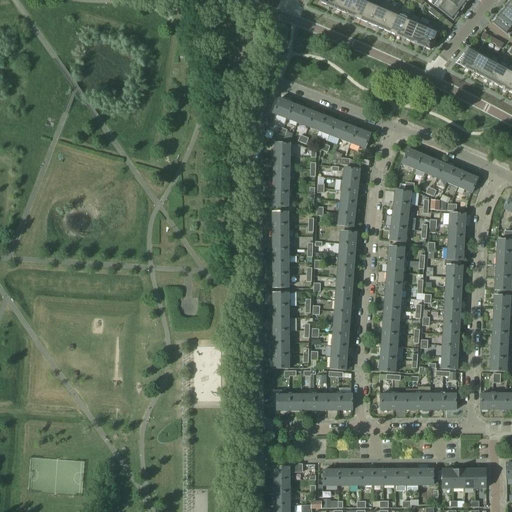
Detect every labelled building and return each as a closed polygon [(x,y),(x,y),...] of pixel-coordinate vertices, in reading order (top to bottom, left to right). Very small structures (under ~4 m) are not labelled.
[(334,0),(331,8),(341,12),(346,0),(334,0)] [(346,0),(341,12),(351,16),(357,0),(346,0)] [(361,20),(369,0),(368,2),(362,0),(357,0),(351,16),(361,20)] [(379,5),(369,0),(361,20),(371,25),(380,2),(379,5)] [(460,12),(445,0),(438,0),(434,6),(453,21),(460,12)] [(445,0),(460,12),(467,3),(463,0),(445,0)] [(381,29),(390,7),(380,2),(371,25),(381,29)] [(511,9),(507,5),(500,14),(511,23),(511,9)] [(390,33),(400,11),(390,7),(381,29),(390,33)] [(390,33),(400,38),(410,15),(400,11),(390,33)] [(511,23),(500,14),(496,19),(495,18),(492,22),(493,22),(492,23),(507,35),(509,37),(510,36),(511,33),(511,23)] [(410,42),(419,22),(418,22),(418,24),(409,20),(411,16),(410,15),(400,38),(410,42)] [(420,46),(429,26),(419,22),(410,42),(420,46)] [(439,31),(429,26),(420,46),(431,51),(431,50),(433,50),(438,45),(434,43),(439,31)] [(486,42),(489,36),(484,33),(481,39),(486,42)] [(504,44),(498,41),(496,45),(495,46),(501,49),(504,44)] [(460,66),(470,71),(480,52),(479,54),(469,49),(468,49),(464,54),(466,55),(460,66)] [(470,71),(479,76),(490,57),(480,52),(470,71)] [(490,57),(479,76),(489,81),(500,60),(491,55),(490,57)] [(489,81),(498,87),(510,65),(500,60),(489,81)] [(510,65),(498,87),(508,92),(511,83),(511,66),(510,66),(510,65)] [(287,119),(293,105),(278,100),(273,114),(287,119)] [(297,123),(303,109),(293,105),(287,119),(297,123)] [(303,109),(297,123),(308,128),(314,113),(303,109)] [(314,113),(308,128),(319,132),(324,117),(314,113)] [(324,117),(319,132),(330,136),(335,122),(324,117)] [(335,122),(330,136),(340,140),(346,126),(335,122)] [(346,126),(340,140),(351,144),(356,130),(346,126)] [(274,132),(271,139),(275,141),(278,141),(281,135),(283,129),(279,127),(277,133),(274,132)] [(281,135),(278,141),(290,141),(293,135),(286,132),(287,131),(283,129),(281,135)] [(356,130),(351,144),(365,149),(370,135),(356,130)] [(274,145),(274,158),(290,158),(290,151),(292,151),(292,145),(274,145)] [(404,158),(402,164),(415,170),(422,155),(408,150),(404,158)] [(422,155),(415,170),(426,175),(433,160),(422,155)] [(274,158),(274,170),(291,170),(291,165),(290,165),(290,158),(274,158)] [(433,160),(426,175),(437,179),(443,164),(433,160)] [(443,164),(437,179),(447,183),(453,169),(447,166),(443,164)] [(360,170),(343,168),(342,180),(358,182),(360,170)] [(453,169),(447,183),(458,188),(464,173),(453,169)] [(274,170),(274,183),(289,183),(289,176),(291,176),(291,170),(274,170)] [(464,173),(458,188),(471,194),(478,179),(464,173)] [(342,180),(340,192),(357,194),(358,182),(342,180)] [(274,183),(274,195),(291,195),(291,190),(289,190),(289,183),(274,183)] [(395,191),(394,204),(411,206),(411,200),(409,200),(410,193),(395,191)] [(356,205),(357,194),(340,192),(339,203),(356,205)] [(291,201),(291,195),(274,195),(273,207),(275,208),(281,208),(289,208),(289,201),(291,201)] [(439,210),(439,201),(431,201),(430,210),(439,210)] [(339,203),(338,214),(354,216),(356,205),(339,203)] [(394,204),(392,216),(407,218),(408,211),(410,211),(411,206),(394,204)] [(289,214),(281,214),(275,214),(273,214),(273,226),(291,227),(291,222),(289,222),(289,214)] [(353,228),(354,216),(338,214),(337,226),(353,228)] [(449,226),(464,227),(465,215),(449,214),(449,226)] [(392,216),(391,229),(408,231),(408,230),(414,231),(415,219),(407,218),(392,216)] [(273,226),(273,239),(288,239),(288,232),(290,232),(291,227),(273,226)] [(463,238),(464,227),(449,226),(448,238),(463,238)] [(348,228),(347,233),(340,232),(339,244),(355,245),(356,233),(352,233),(353,228),(348,228)] [(408,231),(391,229),(389,241),(404,243),(405,236),(407,236),(408,231)] [(448,249),(463,250),(463,238),(448,238),(448,249)] [(273,239),(273,251),(290,251),(290,245),(288,245),(288,239),(273,239)] [(497,253),(511,253),(511,241),(497,241),(497,253)] [(355,245),(339,244),(338,255),(354,256),(355,245)] [(387,261),(405,262),(406,256),(403,256),(404,249),(388,248),(387,261)] [(463,250),(448,249),(447,261),(454,261),(460,261),(462,261),(463,250)] [(273,263),(288,264),(288,256),(290,256),(290,251),(273,251),(273,263)] [(511,259),(511,253),(497,253),(496,265),(511,266),(511,259)] [(354,256),(338,255),(338,266),(353,267),(354,256)] [(446,278),(461,279),(462,267),(460,267),(460,261),(454,261),(447,261),(444,260),(444,266),(446,266),(446,278)] [(405,267),(405,262),(387,261),(387,273),(402,274),(403,267),(405,267)] [(273,263),(273,276),(290,276),(290,270),(288,270),(288,264),(273,263)] [(495,278),(511,278),(511,273),(511,266),(496,265),(495,278)] [(353,267),(338,266),(337,278),(352,279),(353,267)] [(386,286),(403,287),(404,281),(402,281),(402,274),(387,273),(386,286)] [(290,281),(290,276),(273,276),(273,289),(288,289),(288,281),(290,281)] [(352,279),(337,278),(336,289),(351,291),(352,279)] [(461,279),(446,278),(445,289),(461,290),(461,279)] [(511,278),(495,278),(495,290),(497,291),(510,291),(510,284),(511,284),(511,278)] [(386,286),(385,298),(400,299),(400,298),(405,298),(405,293),(403,292),(403,287),(386,286)] [(351,291),(336,289),(335,301),(350,302),(351,291)] [(461,290),(445,289),(444,301),(460,302),(461,290)] [(494,296),(493,308),(511,310),(511,304),(509,304),(510,297),(510,291),(497,291),(497,293),(496,296),(494,296)] [(289,294),(273,294),(273,306),(291,306),(291,301),(289,301),(289,294)] [(384,310),(402,312),(402,306),(400,306),(400,299),(385,298),(384,310)] [(350,302),(335,301),(334,312),(349,313),(350,302)] [(460,302),(444,301),(444,312),(459,313),(460,302)] [(291,306),(273,306),(273,319),(289,319),(288,312),(291,312),(291,306)] [(493,321),(508,322),(509,315),(511,315),(511,310),(493,308),(493,321)] [(401,317),(402,312),(384,310),(383,323),(398,324),(399,317),(401,317)] [(349,313),(334,312),(333,323),(349,325),(349,313)] [(459,313),(444,312),(443,324),(459,325),(459,313)] [(273,332),(291,332),(291,326),(289,326),(289,319),(273,319),(273,332)] [(508,329),(508,322),(493,321),(492,334),(510,335),(510,329),(508,329)] [(349,325),(333,323),(332,335),(348,336),(349,325)] [(382,335),(399,336),(400,331),(398,331),(398,324),(383,323),(382,335)] [(459,325),(443,324),(443,335),(458,336),(459,325)] [(291,332),(273,332),(273,344),(289,344),(289,337),(291,337),(291,332)] [(491,346),(507,347),(507,340),(509,340),(510,335),(492,334),(491,346)] [(348,336),(332,335),(331,346),(347,347),(348,336)] [(399,336),(382,335),(381,348),(396,349),(397,342),(399,342),(399,336)] [(458,336),(443,335),(442,347),(457,348),(458,336)] [(289,344),(273,344),(273,357),(291,357),(291,351),(289,351),(289,344)] [(347,347),(331,346),(330,358),(346,359),(347,347)] [(506,354),(507,347),(491,346),(491,359),(508,360),(509,354),(506,354)] [(457,348),(442,347),(441,358),(457,359),(457,348)] [(380,360),(398,362),(398,356),(396,356),(396,349),(381,348),(380,360)] [(291,357),(273,357),(273,369),(289,369),(289,362),(291,362),(291,357)] [(329,369),(345,370),(346,359),(330,358),(329,369)] [(441,358),(441,370),(456,370),(457,359),(441,358)] [(508,360),(491,359),(490,372),(506,373),(506,365),(508,365),(508,360)] [(397,367),(398,362),(380,360),(379,373),(394,374),(395,367),(397,367)] [(316,376),(316,385),(326,385),(326,376),(316,376)] [(289,411),(289,396),(281,396),(281,391),(273,391),(273,403),(276,403),(276,411),(289,411)] [(418,411),(418,393),(412,394),(412,396),(405,396),(405,411),(418,411)] [(418,393),(418,411),(430,411),(430,395),(423,395),(423,393),(418,393)] [(443,411),(443,393),(437,393),(437,395),(430,395),(430,411),(443,411)] [(443,393),(443,411),(455,410),(455,395),(448,395),(448,393),(443,393)] [(480,410),(492,410),(492,393),(487,393),(487,395),(480,395),(480,410)] [(498,393),(492,393),(492,410),(505,410),(505,395),(498,395),(498,393)] [(302,411),(302,396),(295,396),(295,394),(289,394),(289,396),(289,411),(302,411)] [(314,411),(314,394),(309,394),(309,396),(302,396),(302,411),(314,411)] [(326,411),(326,396),(319,396),(319,394),(314,394),(314,411),(326,411)] [(339,411),(339,394),(333,394),(333,396),(326,396),(326,411),(339,411)] [(351,411),(351,396),(344,396),(344,394),(339,394),(339,411),(351,411)] [(393,411),(393,394),(388,394),(388,396),(380,396),(380,411),(393,411)] [(393,411),(405,411),(405,396),(398,396),(398,394),(393,394),(393,411)] [(274,468),(274,481),(289,480),(289,473),(302,473),(302,465),(282,465),(282,468),(274,468)] [(457,471),(454,471),(453,471),(453,489),(464,489),(464,470),(457,471)] [(473,471),(470,471),(470,470),(464,470),(464,489),(475,489),(475,470),(473,470),(473,471)] [(475,470),(475,489),(486,489),(486,470),(479,470),(479,471),(476,471),(476,470),(475,470)] [(323,487),(338,487),(338,471),(323,471),(323,487)] [(349,471),(338,471),(338,487),(349,487),(349,471)] [(361,471),(349,471),(349,487),(361,487),(361,471)] [(372,471),(361,471),(361,487),(372,487),(372,471)] [(384,471),(372,471),(372,487),(384,486),(384,471)] [(395,471),(384,471),(384,486),(395,486),(395,471)] [(406,471),(395,471),(395,486),(406,486),(406,471)] [(417,486),(418,486),(418,471),(406,471),(406,486),(406,493),(418,493),(417,486)] [(433,471),(418,471),(418,486),(433,486),(433,471)] [(449,471),(442,471),(442,489),(453,489),(453,471),(451,471),(449,472),(449,471)] [(289,488),(289,480),(274,481),(274,493),(291,493),(291,488),(289,488)] [(291,498),(291,493),(274,493),(274,506),(290,506),(290,498),(291,498)]
